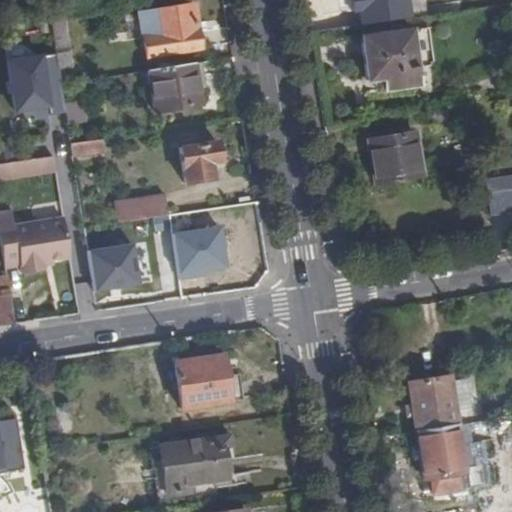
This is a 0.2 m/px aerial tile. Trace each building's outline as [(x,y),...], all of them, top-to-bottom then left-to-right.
[(193,3),(152,9),(156,34),(144,36),(147,55),(200,46),(193,3)] [(52,20),(55,50),(69,49),(67,19),(52,20)] [(379,95),(411,90),(402,34),(355,41),(361,86),(376,83),(379,95)] [(58,53),(8,55),(10,113),(60,111),(58,53)] [(199,61),(191,62),(195,87),(203,86),(199,61)] [(195,87),(191,62),(146,68),(152,109),(197,103),(195,87)] [(85,97),(63,101),(67,122),(88,118),(85,97)] [(105,145),(103,135),(70,140),(72,150),(105,145)] [(366,153),(371,186),(421,178),(413,136),(386,139),(387,150),(366,153)] [(216,141),(178,148),(184,183),(212,179),(209,162),(220,161),(216,141)] [(73,160),(52,163),(53,168),(51,172),(29,175),(25,174),(23,174),(24,182),(76,175),(73,160)] [(52,163),(0,169),(0,184),(24,182),(23,174),(25,174),(29,175),(51,172),(53,168),(52,163)] [(511,175),(480,180),(482,194),(511,189),(511,175)] [(511,189),(482,194),(485,216),(511,212),(511,189)] [(111,204),(114,227),(164,218),(161,195),(111,204)] [(511,213),(492,216),(494,232),(511,229),(511,213)] [(12,217),(0,219),(0,224),(8,269),(22,267),(24,275),(44,272),(43,264),(70,259),(64,225),(14,233),(12,217)] [(171,233),(178,278),(229,270),(222,224),(171,233)] [(86,251),(95,293),(142,283),(132,241),(86,251)] [(0,280),(0,327),(17,325),(9,279),(0,280)] [(223,357),(176,364),(184,410),(231,402),(223,357)] [(466,376),(450,379),(455,407),(471,405),(466,376)] [(409,385),(417,433),(458,427),(455,407),(450,379),(409,385)] [(0,413),(0,467),(18,465),(9,412),(0,413)] [(469,425),(458,427),(466,473),(477,472),(469,425)] [(466,473),(458,427),(417,433),(424,480),(433,479),(435,494),(464,490),(462,474),(466,473)] [(229,438),(158,449),(166,500),(194,496),(192,486),(227,481),(225,461),(233,459),(229,438)]
